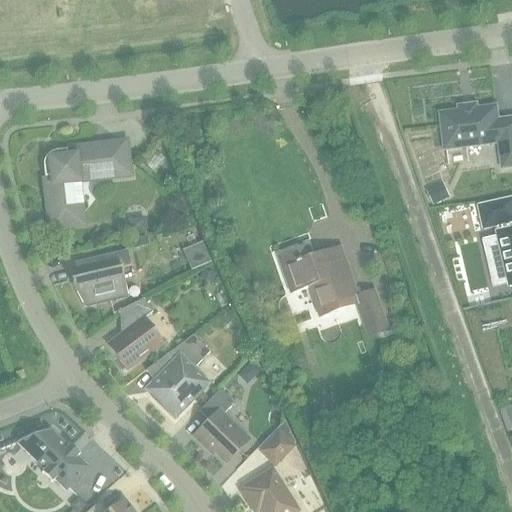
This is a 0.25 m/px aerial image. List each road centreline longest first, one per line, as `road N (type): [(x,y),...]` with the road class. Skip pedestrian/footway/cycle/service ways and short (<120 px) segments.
road 1 (tertiary): [(511,35),(0,101)]
road 2 (residential): [(75,384),(35,313),(0,220)]
road 3 (residential): [(197,511),(75,384)]
